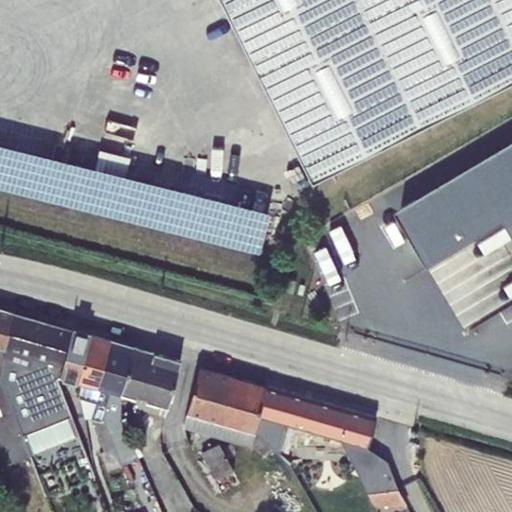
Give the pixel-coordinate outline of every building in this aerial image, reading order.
[(511,0),(222,0),(313,175),(511,75),(511,0)] [(269,209),(0,142),(0,186),(258,251),(269,209)] [(511,142),(400,209),(433,264),(509,219),(511,223),(511,142)] [(0,371),(13,311),(0,307),(0,402),(4,413),(0,414),(0,466),(30,454),(29,453),(21,432),(0,375),(0,371)] [(42,319),(13,311),(0,371),(0,375),(21,432),(42,424),(24,381),(42,319)] [(72,328),(42,319),(24,381),(42,424),(69,413),(57,379),(60,377),(60,375),(72,328)] [(60,375),(77,379),(90,333),(72,328),(60,375)] [(105,451),(115,446),(102,418),(111,389),(99,386),(110,339),(90,333),(77,379),(83,417),(90,417),(105,451)] [(133,346),(110,339),(99,386),(111,389),(102,418),(115,446),(131,481),(134,479),(126,461),(137,456),(133,445),(121,418),(119,393),(133,346)] [(164,416),(180,360),(133,346),(119,393),(134,397),(131,407),(164,416)] [(183,424),(216,433),(233,375),(199,365),(183,424)] [(266,385),(233,375),(216,433),(251,445),(253,430),(253,428),(266,385)] [(298,425),(307,396),(266,385),(253,428),(277,450),(286,421),(298,425)] [(339,438),(366,445),(374,416),(307,396),(298,425),(339,438)] [(42,424),(21,432),(29,453),(77,435),(69,413),(42,424)] [(127,415),(121,418),(133,445),(137,456),(143,454),(138,444),(133,445),(132,444),(139,442),(127,415)] [(366,445),(339,438),(373,504),(405,503),(397,487),(386,459),(366,445)] [(218,442),(201,451),(214,478),(233,468),(218,442)]
